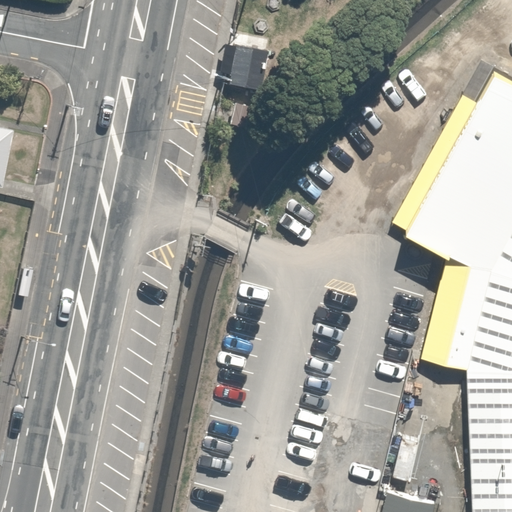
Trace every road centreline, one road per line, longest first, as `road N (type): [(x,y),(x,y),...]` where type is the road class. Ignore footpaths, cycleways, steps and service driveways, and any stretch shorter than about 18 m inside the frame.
road 1 (secondary): [(45,511),(134,58)]
road 2 (residential): [(134,58),(0,31)]
